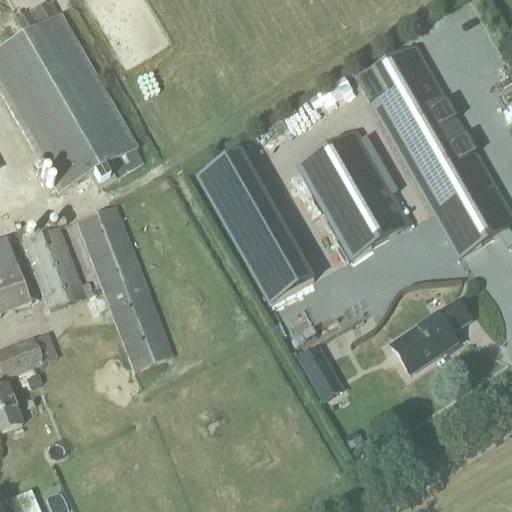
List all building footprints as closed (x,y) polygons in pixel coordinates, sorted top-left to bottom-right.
[(60,20),(0,54),(0,96),(58,198),(137,153),(60,20)] [(436,37),(485,134),(501,127),(475,76),(493,67),(470,21),(436,37)] [(511,216),(417,51),(357,85),(458,264),(500,241),(506,253),(511,249),(511,216)] [(351,266),(411,231),(357,135),(296,170),(351,266)] [(197,182),(269,310),(314,284),(241,157),(197,182)] [(154,181),(74,228),(159,376),(239,328),(154,181)] [(60,228),(0,248),(0,321),(82,292),(60,228)] [(454,339),(473,326),(458,303),(439,316),(440,319),(404,342),(420,366),(443,351),(446,355),(458,347),(454,339)] [(318,354),(301,364),(325,405),(342,395),(318,354)] [(0,435),(20,428),(7,391),(0,393),(0,435)]
